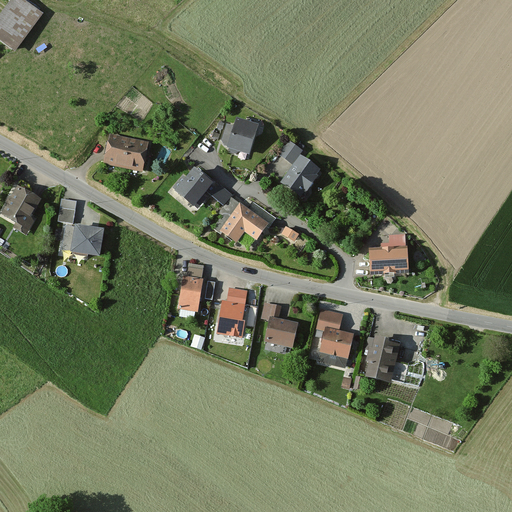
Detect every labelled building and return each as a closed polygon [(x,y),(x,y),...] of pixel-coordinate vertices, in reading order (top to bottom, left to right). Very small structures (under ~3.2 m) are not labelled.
[(17,0),(8,0),(0,11),(0,44),(13,54),(41,16),(17,0)] [(246,124),(259,125),(260,116),(246,115),(246,124)] [(231,130),(222,127),(220,134),(227,136),(223,150),(246,156),(255,126),(233,120),(231,130)] [(147,145),(108,136),(100,166),(139,175),(147,145)] [(297,152),(285,143),(276,156),(288,164),(297,152)] [(167,153),(161,150),(155,161),(161,164),(167,153)] [(297,158),(278,184),(296,198),(316,172),(297,158)] [(190,170),(170,192),(190,209),(209,187),(190,170)] [(39,201),(13,188),(0,213),(0,218),(17,227),(14,232),(26,238),(33,224),(29,221),(39,201)] [(266,226),(235,205),(216,233),(235,247),(243,236),(254,243),(266,226)] [(74,213),(58,210),(56,222),(71,225),(74,213)] [(73,227),(68,254),(95,258),(100,232),(73,227)] [(295,242),(298,235),(285,229),(282,236),(295,242)] [(386,253),(367,253),(367,276),(404,276),(404,237),(386,238),(386,253)] [(201,270),(187,268),(185,277),(199,280),(201,270)] [(201,283),(180,279),(175,310),(196,313),(201,283)] [(214,285),(205,284),(202,300),(211,301),(214,285)] [(244,293),(227,291),(225,303),(219,302),(214,336),(237,339),(244,293)] [(280,309),(263,305),(259,321),(266,322),(260,344),(290,351),(296,325),(277,320),(280,309)] [(341,317),(318,312),(313,332),(321,334),(317,355),(325,357),(324,361),(336,364),(337,360),(346,362),(352,336),(337,333),(341,317)] [(204,340),(194,337),(190,349),(200,352),(204,340)] [(386,346),(387,342),(370,339),(362,381),(390,386),(398,348),(386,346)] [(281,364),(276,367),(274,371),(275,375),(281,380),(286,379),(289,376),(290,371),(287,366),(281,364)]
